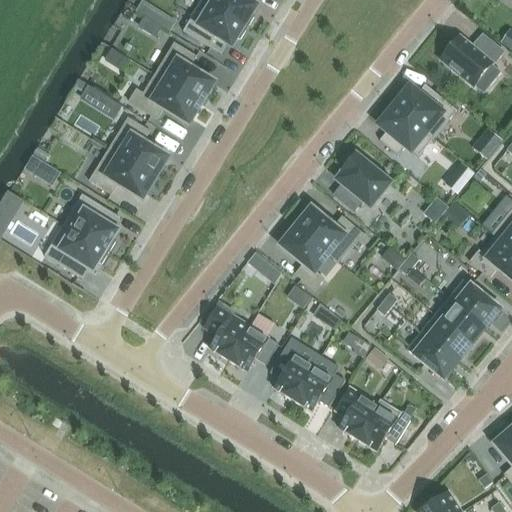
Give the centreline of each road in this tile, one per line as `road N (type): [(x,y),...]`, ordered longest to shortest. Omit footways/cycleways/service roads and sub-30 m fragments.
road 1 (residential): [(135,368),(434,0)]
road 2 (residential): [(100,346),(315,0)]
road 3 (residential): [(351,511),(328,487),(135,368)]
road 4 (residential): [(378,511),(511,377)]
road 5 (residential): [(100,346),(5,289),(0,297)]
